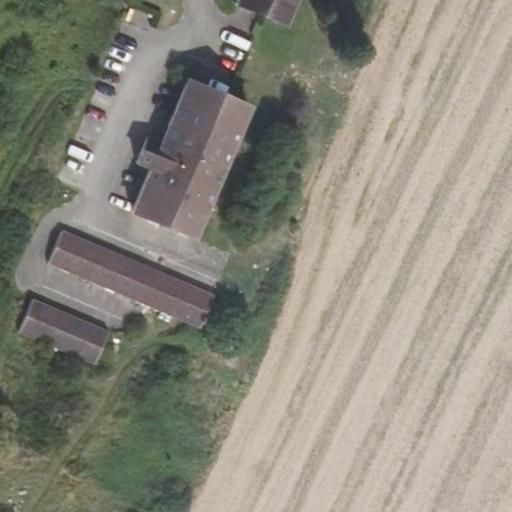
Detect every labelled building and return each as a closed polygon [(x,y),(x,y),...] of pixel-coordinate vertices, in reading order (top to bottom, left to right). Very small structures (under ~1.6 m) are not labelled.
[(291,0),(234,0),(233,2),(282,23),(291,0)] [(132,45),(119,39),(114,52),(127,58),(132,45)] [(130,211),(191,237),(246,107),(185,81),(152,157),(139,151),(134,163),(147,169),(130,211)] [(60,232),(48,261),(199,326),(212,296),(60,232)] [(94,362),(106,333),(32,300),(19,330),(94,362)]
